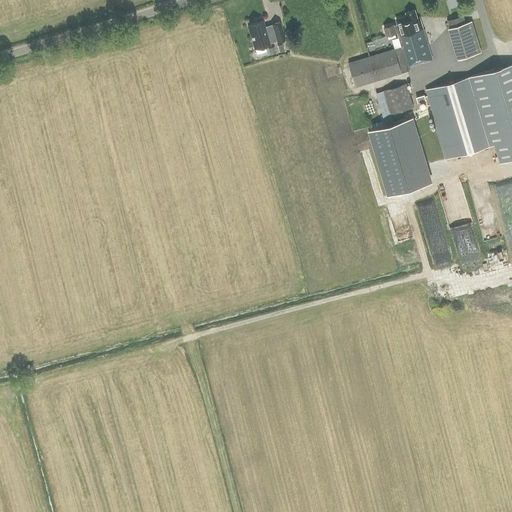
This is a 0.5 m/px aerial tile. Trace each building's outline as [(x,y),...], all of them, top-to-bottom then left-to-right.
[(448,0),(451,8),(459,6),(457,0),(448,0)] [(398,25),(384,29),(387,36),(398,33),(402,47),(394,49),(401,73),(410,70),(409,66),(432,59),(419,17),(417,18),(415,9),(406,12),(407,16),(396,19),(398,25)] [(466,23),(464,15),(447,20),(450,27),(449,28),(458,59),(481,52),(472,21),(466,23)] [(265,28),(263,20),(248,25),(255,48),(270,44),(270,43),(278,41),(285,39),(280,22),(273,24),(273,25),(265,28)] [(394,49),(349,62),(356,86),(401,73),(394,49)] [(496,144),(501,161),(511,158),(511,63),(426,90),(447,159),(496,144)] [(392,114),(414,107),(406,83),(384,90),(392,114)] [(408,121),(370,132),(389,196),(427,185),(408,121)] [(434,256),(438,271),(453,267),(449,252),(434,256)]
